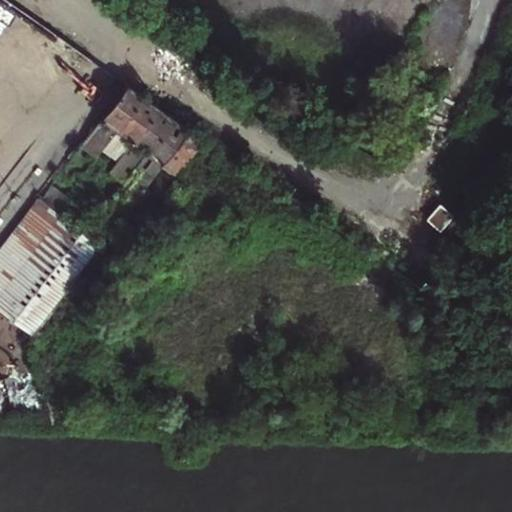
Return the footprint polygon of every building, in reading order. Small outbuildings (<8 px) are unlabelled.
[(122,91),(95,128),(83,144),(99,156),(105,149),(111,140),(145,95),(136,89),(128,83),(122,91)] [(152,100),(145,95),(111,140),(119,146),(113,155),(121,160),(160,106),(155,102),(152,100)] [(113,171),(128,182),(175,116),(167,111),(160,106),(121,160),(113,171)] [(181,120),(175,116),(128,182),(117,198),(131,208),(163,164),(190,127),(181,120)] [(206,138),(190,127),(163,164),(178,175),(206,138)] [(105,149),(113,155),(119,146),(111,140),(105,149)] [(55,182),(44,197),(0,256),(0,297),(44,328),(106,242),(61,209),(71,195),(55,182)]
